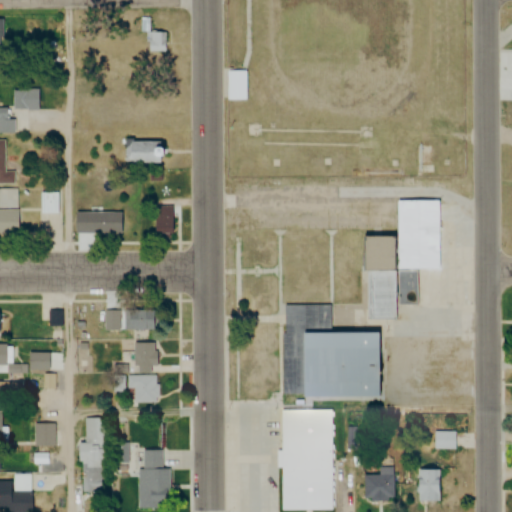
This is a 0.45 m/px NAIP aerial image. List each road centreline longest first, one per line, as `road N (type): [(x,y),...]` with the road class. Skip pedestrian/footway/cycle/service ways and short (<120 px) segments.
road 1 (residential): [(487,0),(491,511)]
road 2 (residential): [(207,0),(209,511)]
road 3 (residential): [(0,272),(209,272)]
